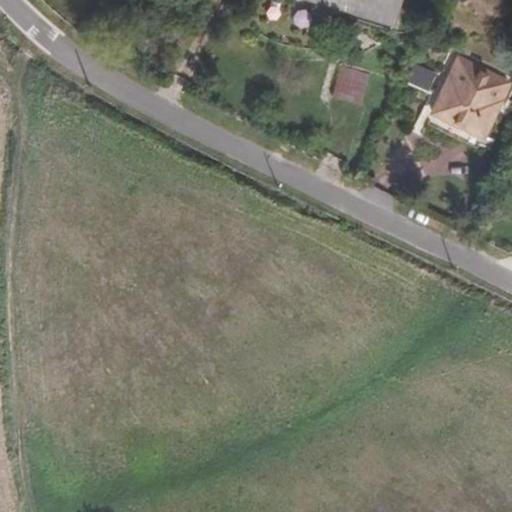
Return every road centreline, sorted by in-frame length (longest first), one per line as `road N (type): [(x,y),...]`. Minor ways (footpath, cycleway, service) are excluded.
road 1 (tertiary): [(5,0),(39,37),(154,110),(511,286)]
road 2 (track): [(29,511),(2,405),(4,273),(18,68),(39,37)]
